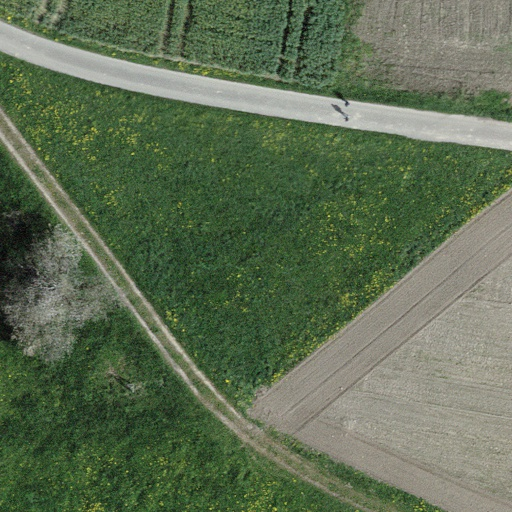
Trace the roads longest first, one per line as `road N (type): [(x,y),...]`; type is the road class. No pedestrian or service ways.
road 1 (track): [(0,124),(239,432),(399,511)]
road 2 (unclassified): [(0,37),(41,56),(223,97),(511,136)]
